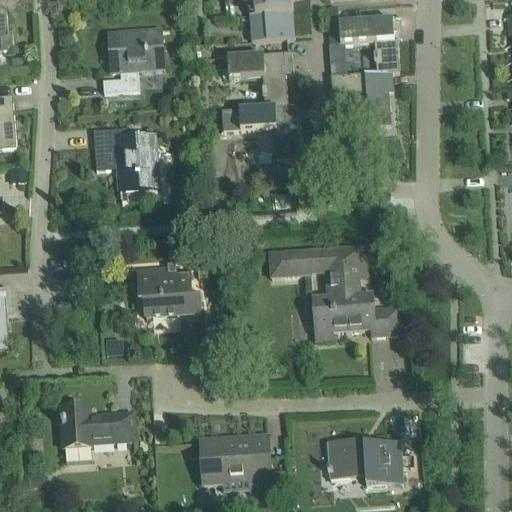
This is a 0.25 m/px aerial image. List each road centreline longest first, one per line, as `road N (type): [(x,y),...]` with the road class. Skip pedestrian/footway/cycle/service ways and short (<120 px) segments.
road 1 (residential): [(188,385),(189,403),(498,398)]
road 2 (residential): [(39,309),(44,0)]
road 3 (residential): [(428,189),(390,185),(336,156),(324,138),(318,29)]
road 4 (residential): [(428,189),(428,0)]
road 5 (residential): [(497,293),(430,229),(428,189)]
